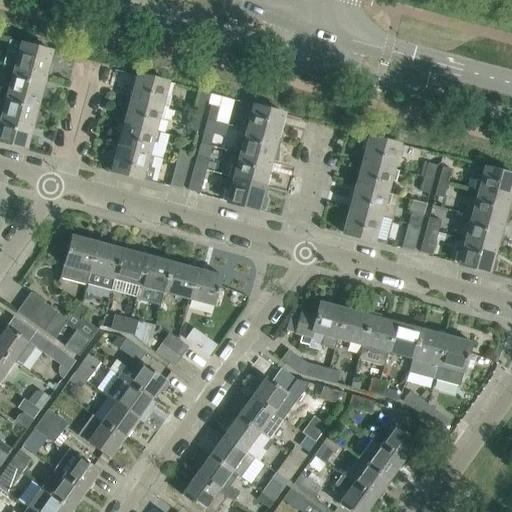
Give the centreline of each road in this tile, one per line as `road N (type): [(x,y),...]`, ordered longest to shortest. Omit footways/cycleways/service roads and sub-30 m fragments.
road 1 (residential): [(126,511),(306,248)]
road 2 (residential): [(294,245),(61,182)]
road 3 (tertiary): [(96,0),(308,58)]
road 4 (residential): [(511,304),(306,248)]
road 5 (tertiary): [(308,58),(511,116)]
road 6 (tertiary): [(511,83),(316,30)]
road 7 (residential): [(412,511),(506,372),(511,349)]
road 8 (residential): [(61,182),(94,65)]
road 9 (residential): [(294,245),(326,128)]
